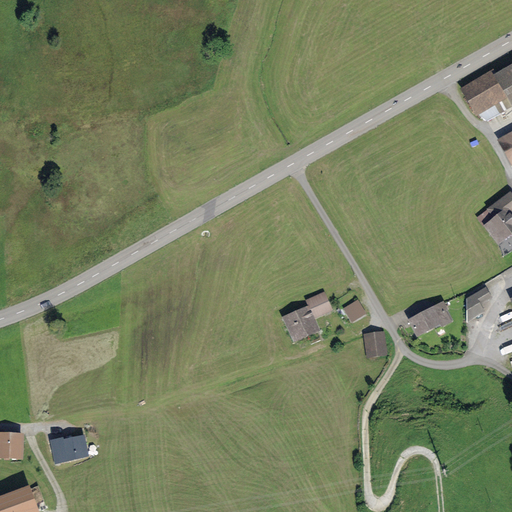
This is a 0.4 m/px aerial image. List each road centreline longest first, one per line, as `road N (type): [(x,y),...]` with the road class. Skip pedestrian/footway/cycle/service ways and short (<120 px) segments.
road 1 (primary): [(0,320),(51,300),(511,40)]
road 2 (track): [(440,511),(430,452),(416,449),(385,501),(369,497),(367,405),(402,352)]
